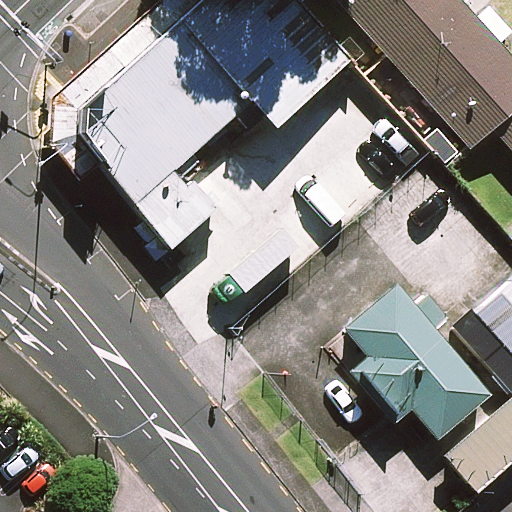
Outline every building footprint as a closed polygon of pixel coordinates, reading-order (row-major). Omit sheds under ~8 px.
[(290,34),(260,0),(139,0),(89,43),(47,80),(128,174),(290,34)] [(511,62),(511,27),(488,0),(364,0),(459,108),(511,62)] [(511,66),(486,89),(511,119),(511,66)] [(511,236),(511,213),(428,117),(367,170),(462,279),(511,236)] [(483,363),(384,249),(323,302),(422,416),(483,363)] [(511,279),(473,316),(503,349),(484,366),(506,390),(511,384),(511,279)] [(511,402),(440,464),(471,498),(511,460),(511,402)]
